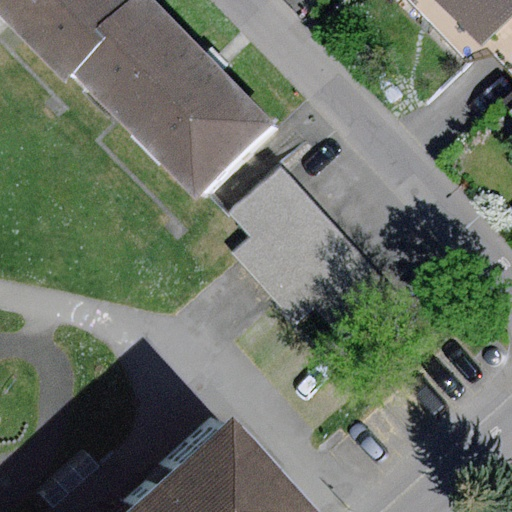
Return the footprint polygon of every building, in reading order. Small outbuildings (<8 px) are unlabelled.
[(0,0),(0,14),(1,16),(64,78),(71,70),(140,2),(138,0),(0,0)] [(153,0),(141,0),(140,2),(71,70),(201,200),(277,124),(214,60),(153,0)] [(511,14),(511,0),(406,0),(464,60),(485,41),(511,14)] [(511,14),(485,41),(511,68),(511,14)] [(249,238),(303,190),(281,165),(227,213),(249,238)] [(404,304),(303,190),(249,238),(231,253),(294,324),(315,305),(353,348),(404,304)] [(127,484),(96,511),(280,511),(195,421),(127,484)] [(79,450),(33,491),(45,504),(91,463),(79,450)]
